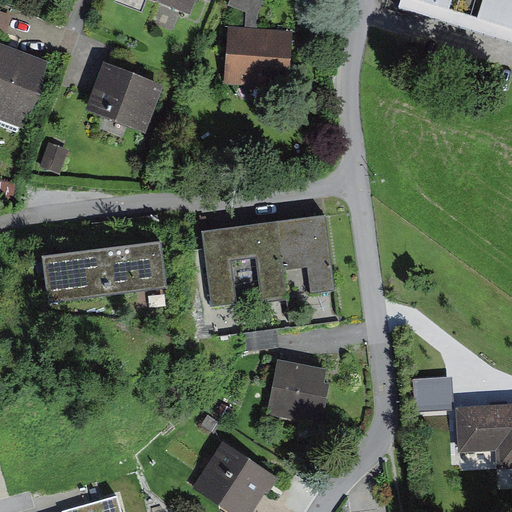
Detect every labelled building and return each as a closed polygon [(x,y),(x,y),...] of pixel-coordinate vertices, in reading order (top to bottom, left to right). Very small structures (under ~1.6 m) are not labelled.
[(150,0),(196,18),(202,0),(150,0)] [(269,0),(235,0),(233,7),(252,13),(251,29),(263,30),(263,17),(269,0)] [(511,34),(511,0),(408,0),(408,2),(511,34)] [(0,10),(0,31),(11,36),(18,17),(0,10)] [(251,29),(234,28),(230,85),(294,90),(298,33),(263,30),(251,29)] [(53,64),(0,43),(0,119),(28,130),(46,98),(53,64)] [(169,88),(109,65),(91,112),(151,135),(169,88)] [(74,151),(54,144),(46,169),(66,176),(74,151)] [(330,215),(282,221),(289,270),(313,266),(316,294),(340,290),(330,215)] [(282,221),(207,231),(217,307),(241,304),(235,259),(263,256),(269,302),(292,299),(289,270),(282,221)] [(172,290),(167,244),(47,259),(53,305),(172,290)] [(330,382),(333,368),(283,359),(273,415),(328,425),(336,384),(330,382)] [(511,404),(461,407),(464,452),(502,450),(503,469),(511,468),(511,404)] [(284,478),(229,441),(198,488),(234,511),(258,511),(271,493),(274,494),(284,478)] [(126,511),(122,495),(67,511),(126,511)]
